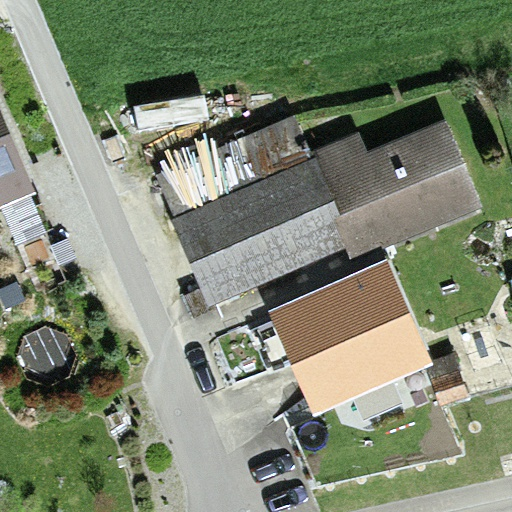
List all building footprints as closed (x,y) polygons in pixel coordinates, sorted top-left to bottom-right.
[(0,199),(34,186),(0,103),(0,199)] [(309,148),(292,111),(235,136),(252,175),(170,212),(210,302),(343,243),(349,258),(480,200),(443,115),(366,149),(356,127),(309,148)] [(15,240),(44,229),(35,204),(5,215),(15,240)] [(49,243),(57,262),(75,254),(66,235),(49,243)] [(386,250),(264,303),(309,409),(432,356),(386,250)] [(0,293),(4,304),(23,297),(16,276),(0,281),(0,293)] [(455,352),(425,362),(440,404),(469,394),(455,352)]
